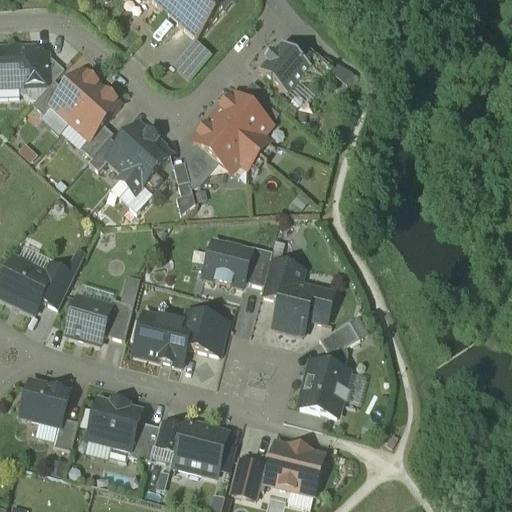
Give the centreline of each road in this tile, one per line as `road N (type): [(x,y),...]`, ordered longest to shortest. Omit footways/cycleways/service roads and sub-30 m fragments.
road 1 (residential): [(0,24),(61,23),(175,124),(275,12)]
road 2 (residential): [(251,423),(17,357)]
